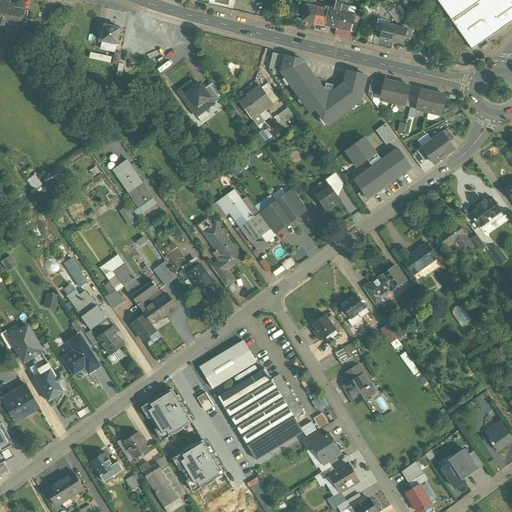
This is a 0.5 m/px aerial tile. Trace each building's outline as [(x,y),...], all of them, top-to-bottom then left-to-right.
[(337,0),(335,9),(331,27),(336,29),(342,5),(338,0),(337,0)] [(354,14),(350,32),(355,33),(360,16),(348,0),(338,0),(342,5),(344,6),(343,11),(354,14)] [(511,0),(437,0),(472,50),(479,45),(485,41),(511,21),(511,0)] [(317,8),(310,6),(311,3),(302,1),(299,14),(305,15),(303,21),(314,23),(317,8)] [(21,10),(7,8),(8,5),(0,3),(0,26),(7,28),(8,24),(19,26),(21,10)] [(390,13),(382,3),(380,5),(387,16),(390,14),(390,13)] [(354,14),(343,11),(344,6),(342,5),(336,29),(350,32),(354,14)] [(335,9),(326,7),(325,10),(317,8),(314,23),(331,27),(335,9)] [(395,9),(390,13),(390,14),(396,21),(402,17),(395,9)] [(28,12),(21,10),(19,26),(25,27),(28,12)] [(390,22),(379,20),(377,30),(382,31),(379,39),(393,42),(397,27),(389,25),(390,22)] [(413,28),(403,25),(402,28),(397,27),(393,42),(404,45),(405,38),(410,40),(413,28)] [(120,30),(104,26),(103,33),(100,32),(99,38),(101,39),(101,41),(115,45),(117,45),(117,42),(120,30)] [(123,43),(117,42),(117,45),(115,45),(113,53),(121,55),(123,43)] [(285,57),(273,54),(270,69),(281,72),(285,57)] [(304,61),(285,57),(281,72),(311,113),(316,109),(328,125),(361,101),(367,76),(348,72),(344,84),(327,96),(303,63),(304,61)] [(232,60),(227,62),(228,67),(232,69),(235,67),(236,62),(232,60)] [(377,82),(372,80),(368,92),(374,93),(377,82)] [(397,83),(385,80),(384,84),(381,95),(380,100),(392,103),(397,83)] [(384,84),(377,82),(374,93),(381,95),(384,84)] [(212,83),(204,89),(215,104),(223,98),(212,83)] [(409,86),(397,83),(392,103),(405,106),(407,95),(409,86)] [(191,90),(187,84),(177,91),(192,111),(201,105),(190,91),(191,90)] [(204,89),(200,84),(191,90),(190,91),(201,105),(205,111),(215,104),(204,89)] [(326,84),(324,91),(331,93),(333,86),(326,84)] [(269,85),(263,89),(272,103),(279,99),(269,85)] [(271,101),(260,86),(252,91),(254,93),(240,103),(257,127),(264,121),(257,111),(271,101)] [(433,93),(421,90),(419,98),(416,110),(428,113),(433,93)] [(445,96),(433,93),(428,113),(440,116),(445,96)] [(413,96),(407,95),(405,106),(410,108),(413,97),(413,96)] [(419,98),(413,97),(410,108),(416,110),(419,98)] [(453,110),(442,116),(445,121),(455,116),(453,110)] [(385,126),(376,132),(386,146),(395,139),(385,126)] [(455,139),(447,129),(442,133),(450,143),(455,139)] [(450,143),(442,133),(432,140),(444,157),(454,150),(450,143)] [(366,138),(346,152),(353,163),(356,161),(359,165),(373,156),(367,147),(370,144),(366,138)] [(444,157),(432,140),(422,148),(429,158),(434,164),(444,157)] [(429,158),(422,148),(417,152),(425,162),(429,158)] [(398,149),(354,180),(363,192),(368,199),(411,168),(398,149)] [(371,166),(377,162),(373,157),(368,161),(371,166)] [(127,161),(113,171),(116,176),(122,183),(129,193),(143,183),(127,161)] [(122,183),(116,176),(111,179),(117,187),(122,183)] [(143,183),(129,193),(140,208),(148,202),(152,207),(157,203),(143,183)] [(511,183),(503,190),(511,202),(511,183)] [(330,186),(321,193),(319,191),(314,194),(325,210),(335,203),(336,205),(342,201),(330,185),(329,185),(330,186)] [(293,190),(276,202),(291,222),(302,213),(301,213),(295,204),(300,200),(293,190)] [(260,214),(254,206),(249,211),(235,191),(217,204),(225,215),(228,212),(251,244),(252,243),(257,249),(265,242),(261,237),(271,229),(267,224),(260,214)] [(368,199),(363,192),(358,195),(364,204),(369,200),(368,199)] [(501,211),(492,198),(486,203),(485,202),(482,201),(478,204),(477,208),(478,208),(469,214),(473,220),(475,222),(481,231),(495,221),(496,222),(503,217),(499,213),(501,211)] [(307,209),(300,200),(295,204),(301,213),(302,213),(307,209)] [(291,222),(276,202),(260,214),(267,224),(273,220),(279,229),(279,230),(291,222)] [(225,215),(217,204),(212,208),(220,218),(225,215)] [(127,226),(135,221),(125,206),(117,211),(127,226)] [(279,229),(273,220),(267,224),(271,229),(274,233),(279,230),(279,229)] [(222,231),(216,223),(203,232),(208,240),(222,231)] [(473,247),(456,223),(438,236),(447,248),(455,242),(464,254),(473,247)] [(235,250),(222,231),(208,240),(216,250),(215,251),(215,252),(213,254),(218,261),(211,266),(218,277),(227,270),(240,261),(233,251),(235,250)] [(477,236),(472,239),(479,250),(485,246),(477,236)] [(189,263),(175,243),(164,250),(168,256),(166,257),(169,262),(172,260),(179,270),(189,263)] [(404,261),(403,261),(413,275),(437,258),(427,244),(409,257),(404,261)] [(506,260),(496,247),(490,252),(499,265),(506,260)] [(404,250),(399,254),(404,261),(409,257),(404,250)] [(446,262),(441,254),(438,256),(443,264),(446,262)] [(262,257),(258,260),(265,270),(269,267),(262,257)] [(167,286),(178,279),(167,263),(156,270),(167,286)] [(200,264),(197,266),(195,263),(184,271),(186,274),(198,292),(212,282),(200,264)] [(74,264),(67,268),(73,276),(79,272),(74,264)] [(125,265),(114,272),(117,276),(127,269),(125,265)] [(143,289),(125,265),(127,269),(117,276),(132,296),(143,289)] [(397,268),(394,270),(392,267),(381,275),(390,288),(392,290),(401,284),(406,280),(397,268)] [(227,270),(218,277),(226,287),(235,280),(227,270)] [(79,272),(73,276),(80,288),(87,283),(79,272)] [(381,275),(370,283),(378,296),(379,296),(390,288),(381,275)] [(158,300),(154,294),(158,291),(152,282),(143,289),(132,296),(145,315),(153,325),(166,315),(163,311),(165,310),(158,300)] [(378,296),(370,283),(363,287),(375,304),(382,300),(379,296),(378,296)] [(76,289),(67,296),(71,301),(80,295),(76,289)] [(116,290),(105,297),(112,308),(124,301),(116,290)] [(96,306),(85,291),(80,295),(71,301),(82,317),(96,306)] [(43,307),(55,309),(57,295),(45,293),(43,307)] [(369,311),(356,293),(340,304),(351,319),(358,313),(361,317),(369,311)] [(176,308),(166,294),(158,300),(165,310),(168,314),(176,308)] [(106,319),(96,306),(82,317),(92,330),(95,327),(106,319)] [(453,313),(461,326),(471,320),(464,307),(453,313)] [(145,315),(132,325),(143,340),(157,331),(153,325),(145,315)] [(326,315),(312,324),(316,330),(314,332),(320,341),(325,338),(337,330),(326,315)] [(112,327),(106,319),(95,327),(101,335),(112,327)] [(76,321),(71,324),(77,334),(82,331),(76,321)] [(388,324),(381,329),(391,343),(397,338),(388,324)] [(43,351),(29,327),(11,338),(15,346),(25,362),(32,358),(42,352),(43,351)] [(101,335),(95,327),(92,330),(97,338),(101,335)] [(116,333),(112,327),(101,335),(97,338),(111,356),(125,345),(116,333)] [(337,330),(325,338),(329,344),(341,336),(337,330)] [(6,331),(0,334),(9,350),(15,346),(11,338),(6,331)] [(98,367),(79,337),(70,343),(76,351),(65,358),(68,363),(68,364),(74,374),(85,366),(89,373),(98,367)] [(397,338),(391,343),(395,349),(401,344),(397,338)] [(244,340),(199,367),(213,389),(257,362),(244,340)] [(345,347),(335,353),(340,364),(351,358),(345,347)] [(42,352),(32,358),(35,365),(45,359),(42,352)] [(401,354),(412,374),(417,372),(405,352),(401,354)] [(56,378),(45,359),(35,365),(38,370),(32,373),(35,377),(49,401),(65,392),(59,383),(64,380),(61,375),(56,378)] [(38,370),(35,365),(30,368),(32,373),(38,370)] [(357,366),(346,373),(352,381),(363,374),(357,366)] [(271,380),(265,369),(218,397),(247,445),(294,417),(283,399),(271,380)] [(291,394),(280,374),(271,380),(283,399),(291,394)] [(370,387),(363,374),(352,381),(351,381),(352,383),(350,384),(349,384),(348,383),(348,384),(345,385),(344,386),(343,387),(345,390),(346,391),(347,391),(348,390),(350,394),(349,395),(349,396),(349,397),(350,397),(351,398),(352,397),(356,404),(371,395),(367,389),(370,387)] [(26,385),(1,399),(15,422),(40,408),(26,385)] [(156,428),(162,438),(191,421),(171,389),(142,406),(149,417),(152,414),(159,426),(156,428)] [(302,412),(291,394),(283,399),(294,417),(302,412)] [(328,424),(322,414),(314,419),(320,429),(328,424)] [(294,417),(247,445),(257,461),(303,432),(301,428),(294,417)] [(316,430),(311,422),(301,428),(303,432),(306,437),(316,430)] [(14,445),(2,423),(0,424),(0,428),(8,443),(0,447),(0,449),(1,452),(14,445)] [(511,437),(502,423),(486,434),(492,442),(491,443),(493,445),(497,452),(507,445),(506,444),(511,439),(511,437)] [(0,447),(8,443),(0,428),(0,447)] [(317,431),(302,441),(308,451),(313,448),(311,445),(322,438),(321,438),(317,431)] [(138,432),(124,441),(129,449),(135,459),(149,450),(138,432)] [(339,455),(330,440),(332,439),(329,434),(321,438),(322,438),(311,445),(313,448),(313,449),(316,450),(317,452),(316,455),(318,458),(321,458),(324,464),(339,455)] [(122,439),(117,443),(123,452),(129,449),(124,441),(122,439)] [(222,473),(202,440),(173,457),(180,468),(182,467),(189,478),(187,479),(194,490),(213,478),(222,473)] [(455,460),(442,470),(455,488),(465,482),(464,480),(478,470),(468,456),(464,450),(454,457),(455,460)] [(105,453),(91,462),(104,482),(112,477),(108,471),(114,468),(105,453)] [(473,453),(468,456),(478,470),(478,471),(484,467),(473,453)] [(0,475),(9,470),(5,462),(0,464),(0,475)] [(416,462),(402,472),(409,484),(424,474),(416,462)] [(158,464),(144,473),(148,480),(163,471),(158,464)] [(335,472),(330,475),(331,476),(341,492),(358,482),(348,464),(335,472)] [(332,466),(320,474),(323,480),(331,476),(330,475),(335,472),(332,466)] [(186,494),(169,467),(163,471),(179,498),(186,494)] [(179,498),(163,471),(148,480),(165,507),(180,498),(179,498)] [(74,473),(45,491),(56,507),(84,489),(74,473)] [(136,474),(126,480),(132,490),(142,483),(136,474)] [(269,498),(259,483),(251,488),(261,503),(269,498)] [(419,485),(406,493),(416,511),(420,511),(431,506),(419,485)] [(358,494),(346,501),(349,507),(352,505),(351,505),(361,499),(358,494)] [(377,511),(369,499),(363,502),(361,499),(351,505),(352,505),(355,511),(377,511)] [(349,507),(346,501),(337,507),(340,511),(355,511),(352,505),(349,507)]
